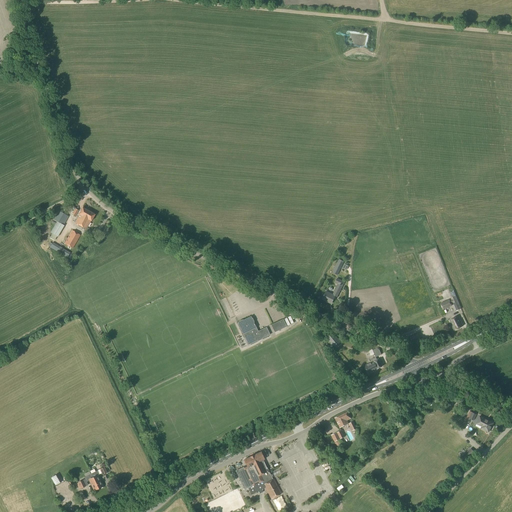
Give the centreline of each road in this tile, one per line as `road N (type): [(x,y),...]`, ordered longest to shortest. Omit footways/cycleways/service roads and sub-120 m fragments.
road 1 (unclassified): [(414,367),(99,203),(67,154),(17,0)]
road 2 (track): [(173,0),(511,35)]
road 3 (primary): [(109,511),(414,367)]
road 4 (unclassified): [(150,511),(184,483),(259,447),(375,394),(424,382)]
road 5 (unclassified): [(428,511),(511,424)]
